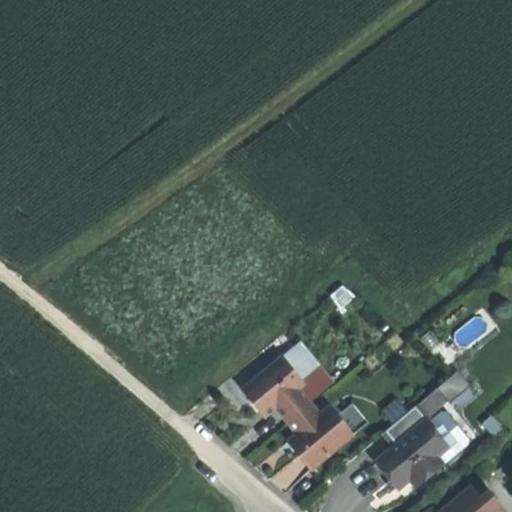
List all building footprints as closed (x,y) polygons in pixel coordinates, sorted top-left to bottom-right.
[(281,355),(242,390),(252,401),(259,410),(265,405),(270,411),(275,407),(287,421),(310,401),(299,389),(305,383),(281,355)] [(310,401),(287,421),(297,432),(290,438),(297,446),(294,449),(302,459),(311,469),(352,432),(329,406),(320,413),(310,401)] [(418,401),(383,433),(394,446),(375,462),(391,480),(400,472),(406,473),(409,477),(417,486),(442,464),(435,456),(448,444),(426,419),(431,415),(418,401)] [(394,483),(397,487),(409,477),(406,473),(400,472),(391,480),(394,483)] [(456,505),(447,511),(506,511),(488,491),(480,497),(470,485),(452,501),(456,505)] [(452,501),(439,511),(447,511),(456,505),(452,501)]
